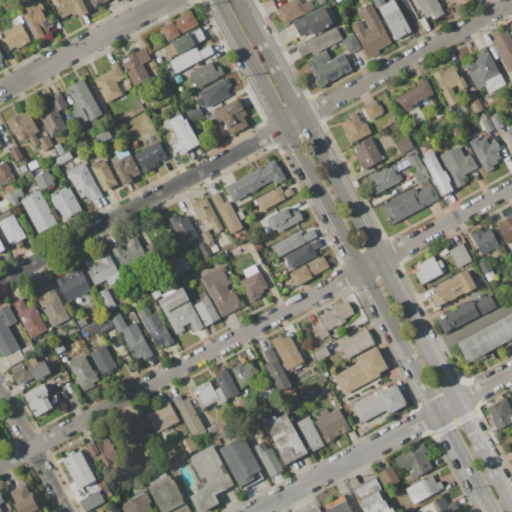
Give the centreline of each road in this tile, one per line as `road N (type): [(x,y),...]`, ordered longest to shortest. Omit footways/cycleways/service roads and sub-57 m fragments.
road 1 (secondary): [(217,0),(438,410)]
road 2 (secondary): [(453,402),(236,0)]
road 3 (residential): [(0,464),(361,268)]
road 4 (residential): [(0,280),(285,125)]
road 5 (residential): [(299,117),(511,2)]
road 6 (residential): [(252,511),(438,410)]
road 7 (residential): [(0,89),(164,0)]
road 8 (residential): [(377,260),(511,187)]
road 9 (residential): [(0,388),(65,511)]
road 10 (secondary): [(511,511),(453,402)]
